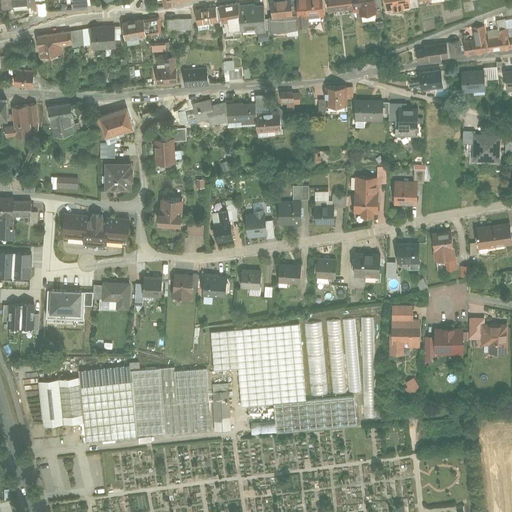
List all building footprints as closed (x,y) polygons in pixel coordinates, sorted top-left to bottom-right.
[(200,0),(194,1),(197,15),(217,12),(216,6),(214,0),(200,0)] [(219,0),(220,5),(223,22),(231,21),(229,10),(238,8),(238,3),(237,0),(219,0)] [(263,10),(262,0),(237,0),(238,3),(238,8),(238,13),(255,12),(255,22),(264,22),(263,10)] [(295,0),(296,6),(297,15),(307,14),(307,7),(323,6),(322,0),(295,0)] [(291,6),(271,8),(271,9),(268,10),(269,21),(297,19),(297,15),(296,6),(291,6)] [(158,7),(122,13),(124,31),(145,28),(145,26),(160,24),(158,7)] [(381,8),(371,10),(372,18),(382,16),(381,8)] [(190,9),(165,10),(166,22),(191,21),(190,9)] [(505,21),(507,29),(508,29),(511,28),(511,10),(503,12),(504,21),(505,21)] [(114,18),(114,16),(90,18),(90,20),(92,37),(92,41),(116,39),(115,33),(114,18)] [(463,34),(465,49),(485,46),(483,32),(485,32),(483,18),(471,20),(473,32),(463,34)] [(79,22),(82,39),(92,37),(90,20),(79,22)] [(486,32),(488,44),(508,41),(507,29),(505,21),(504,21),(496,22),(498,30),(486,32)] [(70,22),(36,28),(39,50),(62,46),(60,37),(72,36),(70,23),(70,22)] [(79,22),(70,23),(72,36),(73,40),(82,39),(79,22)] [(267,23),(257,24),(258,33),(268,32),(267,23)] [(156,44),(170,44),(169,34),(156,34),(156,44)] [(460,48),(459,34),(424,38),(424,40),(415,41),(416,54),(445,50),(460,48)] [(177,75),(175,51),(163,52),(164,61),(154,62),(156,78),(177,75)] [(235,62),(235,53),(227,53),(227,62),(235,62)] [(483,61),(484,72),(496,71),(496,59),(483,60),(483,61)] [(138,70),(135,60),(128,62),(130,71),(138,70)] [(185,79),(207,77),(206,61),(184,63),(185,79)] [(483,61),(460,62),(462,85),(485,83),(484,72),(483,61)] [(8,70),(8,80),(32,82),(34,64),(16,62),(15,70),(8,70)] [(439,62),(417,65),(420,83),(442,80),(440,70),(439,62)] [(345,81),(345,80),(323,81),(323,93),(323,99),(345,98),(345,93),(345,81)] [(292,85),(279,85),(280,99),(295,98),(296,97),(296,93),(295,92),(292,92),(292,85)] [(255,91),(255,101),(266,101),(266,91),(255,91)] [(209,93),(191,97),(194,106),(196,115),(206,113),(208,119),(226,114),(226,97),(225,95),(211,99),(209,93)] [(381,93),(354,93),(354,122),(363,122),(363,114),(381,114),(381,107),(381,96),(381,93)] [(69,96),(52,100),(54,130),(79,126),(78,117),(73,118),(69,96)] [(241,97),(241,96),(226,97),(226,114),(226,115),(241,114),(241,117),(255,117),(254,106),(254,97),(241,97)] [(35,98),(10,101),(12,119),(3,120),(5,133),(29,130),(28,118),(38,116),(35,98)] [(125,101),(97,109),(105,137),(116,134),(113,126),(122,123),(123,129),(133,126),(125,101)] [(396,130),(418,130),(418,103),(400,103),(399,115),(396,115),(396,130)] [(279,105),(254,106),(255,117),(256,126),(280,124),(279,105)] [(196,115),(194,106),(184,109),(187,119),(196,117),(196,115)] [(169,125),(170,134),(173,133),(173,137),(185,136),(184,124),(169,125)] [(461,140),(472,140),(472,129),(473,129),(473,127),(461,127),(461,140)] [(473,129),(472,129),(472,140),(472,155),(497,155),(497,129),(473,129)] [(170,134),(153,134),(154,160),(174,159),(173,137),(173,133),(170,134)] [(113,139),(99,140),(99,156),(114,155),(113,139)] [(130,158),(103,158),(103,186),(109,186),(109,187),(123,187),(123,186),(130,186),(130,177),(131,177),(131,165),(130,165),(130,158)] [(412,179),(416,179),(416,184),(423,184),(423,179),(428,179),(428,164),(413,163),(412,179)] [(376,174),(376,181),(387,181),(388,165),(377,165),(376,174)] [(353,188),(353,210),(360,210),(360,214),(373,214),(373,210),(376,210),(376,181),(376,174),(353,173),(353,176),(353,188)] [(203,186),(203,177),(194,178),(195,187),(203,186)] [(392,179),(392,202),(416,202),(416,184),(416,179),(412,179),(392,179)] [(291,184),(291,198),(300,198),(300,199),(308,199),(307,184),(291,184)] [(314,199),(327,199),(327,190),(313,190),(313,195),(314,199)] [(28,219),(28,212),(29,212),(29,210),(29,197),(12,197),(12,195),(0,194),(0,235),(12,235),(12,219),(28,219)] [(330,199),(330,203),(333,203),(333,204),(345,204),(345,194),(330,194),(330,199)] [(159,195),(158,208),(156,208),(155,220),(159,220),(158,226),(166,226),(166,221),(179,222),(180,209),(181,196),(159,195)] [(226,208),(227,218),(237,216),(234,197),(224,199),(226,208)] [(277,222),(300,222),(300,199),(300,198),(291,198),(277,198),(277,222)] [(314,221),(332,221),(333,204),(333,203),(330,203),(330,199),(327,199),(314,199),(314,221)] [(216,241),(232,238),(229,219),(228,219),(227,218),(226,208),(216,210),(218,221),(212,222),(216,241)] [(255,213),(246,214),(249,235),(268,234),(266,219),(265,208),(255,209),(255,213)] [(29,212),(28,212),(28,219),(28,224),(43,224),(43,210),(29,210),(29,212)] [(66,213),(65,235),(85,236),(84,243),(106,245),(107,238),(128,240),(130,218),(102,215),(103,213),(92,212),(92,215),(66,213)] [(273,218),(266,219),(268,234),(268,236),(275,235),(273,218)] [(509,219),(473,224),(476,246),(511,241),(511,235),(509,219)] [(203,221),(186,220),(185,233),(202,234),(203,221)] [(450,227),(430,230),(434,258),(443,257),(445,268),(456,266),(450,227)] [(418,239),(396,240),(396,260),(418,260),(418,239)] [(475,240),(467,241),(469,253),(476,253),(475,240)] [(0,249),(0,273),(32,275),(33,251),(0,249)] [(378,249),(353,249),(353,274),(378,275),(378,249)] [(335,256),(316,255),(315,275),(334,276),(335,256)] [(300,262),(278,261),(277,280),(299,281),(300,262)] [(469,265),(459,265),(460,277),(470,277),(469,265)] [(259,267),(240,267),(240,286),(259,287),(259,267)] [(217,272),(203,270),(201,293),(211,294),(211,295),(224,296),(225,273),(217,273),(217,272)] [(191,272),(172,271),(171,296),(190,297),(190,285),(191,272)] [(159,294),(160,274),(142,274),(142,294),(159,294)] [(130,309),(131,281),(104,280),(104,283),(103,297),(103,298),(118,299),(118,309),(130,309)] [(103,297),(104,283),(95,283),(94,297),(103,297)] [(83,289),(51,289),(51,311),(82,311),(83,289)] [(7,325),(35,326),(36,301),(22,301),(22,303),(8,302),(7,325)] [(412,303),(390,303),(390,332),(388,331),(388,353),(401,354),(402,343),(406,343),(406,346),(418,346),(418,317),(411,317),(412,303)] [(362,316),(364,416),(377,415),(374,316),(362,316)] [(467,316),(467,339),(480,339),(480,345),(486,345),(486,351),(506,351),(506,322),(483,322),(483,316),(467,316)] [(339,321),(325,322),(331,394),(345,393),(339,321)] [(319,323),(302,324),(308,396),(325,394),(319,323)] [(298,324),(208,332),(211,365),(211,371),(235,369),(239,406),(271,403),(304,400),(298,324)] [(433,354),(462,354),(461,340),(461,330),(461,326),(433,327),(433,334),(433,354)] [(211,365),(208,332),(197,333),(200,366),(211,365)] [(433,354),(433,334),(423,334),(424,354),(433,354)] [(128,362),(128,364),(128,370),(138,369),(137,361),(128,362)] [(41,425),(82,421),(83,441),(135,436),(135,434),(209,431),(207,402),(206,392),(205,368),(172,371),(172,367),(138,369),(128,370),(128,364),(77,369),(77,375),(36,379),(41,425)] [(418,388),(412,377),(403,382),(406,387),(403,388),(406,394),(418,388)] [(229,430),(226,384),(211,384),(211,392),(206,392),(207,402),(211,401),(212,431),(229,430)] [(304,400),(271,403),(274,433),(354,426),(352,396),(304,400)]
